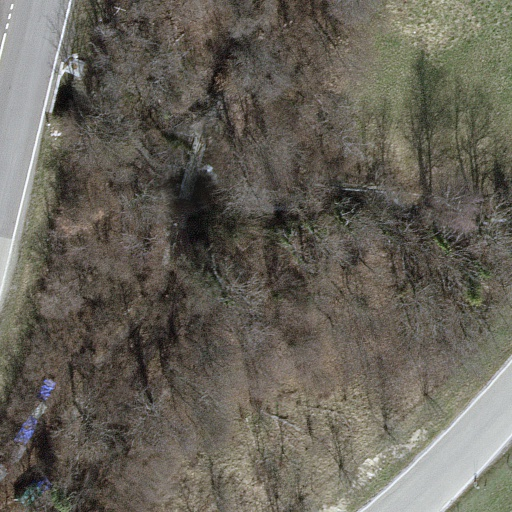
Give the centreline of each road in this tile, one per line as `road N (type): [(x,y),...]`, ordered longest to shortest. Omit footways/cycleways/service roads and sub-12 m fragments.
road 1 (tertiary): [(42,0),(0,179)]
road 2 (tertiary): [(397,511),(511,396)]
